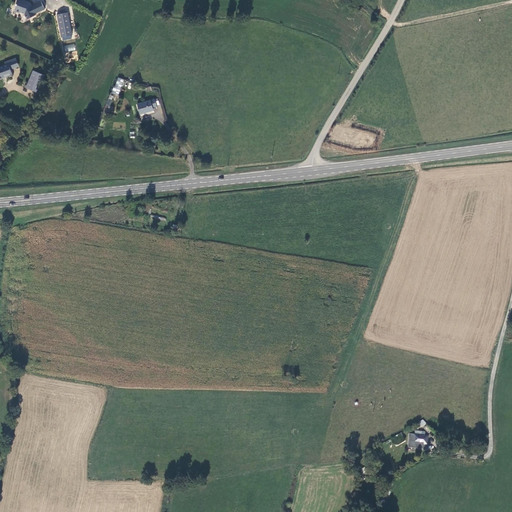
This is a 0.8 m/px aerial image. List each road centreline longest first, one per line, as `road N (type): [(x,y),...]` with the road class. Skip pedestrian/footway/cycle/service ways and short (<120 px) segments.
road 1 (primary): [(0,202),(312,170)]
road 2 (primary): [(312,170),(511,145)]
road 3 (tertiary): [(400,0),(317,145),(312,170)]
road 4 (track): [(389,23),(511,1)]
